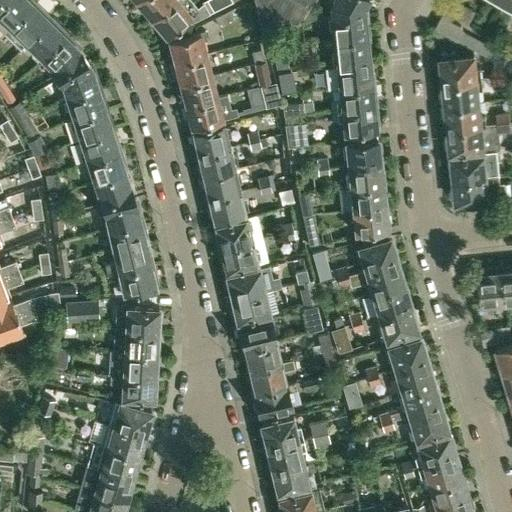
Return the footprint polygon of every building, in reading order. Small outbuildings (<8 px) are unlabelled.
[(0,20),(1,19),(9,26),(32,3),(29,0),(3,0),(0,3),(0,20)] [(138,0),(152,17),(172,0),(138,0)] [(191,22),(231,0),(205,0),(197,7),(191,0),(172,0),(152,17),(165,33),(187,15),(191,22)] [(310,11),(316,0),(255,0),(261,24),(275,23),(297,20),(321,17),(320,10),(310,11)] [(331,0),(330,3),(331,17),(332,17),(334,17),(365,14),(364,5),(366,0),(331,0)] [(449,0),(444,10),(468,23),(475,10),(457,0),(449,0)] [(9,26),(25,42),(48,18),(32,3),(9,26)] [(235,19),(229,9),(215,16),(220,27),(235,19)] [(332,17),(334,39),(367,36),(365,14),(334,17),(332,17)] [(442,14),(435,28),(460,41),(464,31),(462,25),(442,14)] [(25,42),(41,57),(64,34),(48,18),(25,42)] [(276,27),(275,23),(261,24),(262,24),(265,39),(274,38),(273,27),(276,27)] [(169,38),(175,60),(207,52),(201,30),(169,38)] [(511,56),(464,31),(460,41),(493,59),(505,66),(505,65),(511,68),(511,56)] [(50,66),(55,73),(56,75),(86,59),(80,48),(64,34),(41,57),(50,66)] [(334,39),(336,61),(337,64),(370,61),(367,36),(334,39)] [(254,64),(264,61),(261,48),(251,50),(254,64)] [(273,52),(277,68),(289,66),(286,51),(273,52)] [(175,60),(181,82),(212,74),(207,52),(175,60)] [(442,58),(444,81),(477,77),(475,54),(442,58)] [(62,83),(66,96),(97,86),(91,67),(86,59),(56,75),(62,83)] [(506,74),(505,66),(493,59),(494,67),(493,67),(493,76),(506,74)] [(260,85),(269,82),(264,61),(254,64),(260,85)] [(337,64),(339,87),(372,83),(370,61),(337,64)] [(0,73),(0,90),(8,85),(1,74),(0,73)] [(181,82),(186,103),(227,93),(218,95),(212,74),(181,82)] [(506,84),(506,74),(493,76),(494,85),(506,84)] [(444,81),(447,104),(480,100),(477,77),(444,81)] [(281,102),(276,81),(270,83),(269,82),(260,85),(263,94),(254,97),(257,108),(281,102)] [(374,105),(372,83),(339,87),(340,98),(330,100),(331,110),(374,105)] [(16,97),(15,97),(8,85),(0,90),(8,102),(16,97)] [(66,96),(73,117),(104,108),(97,86),(66,96)] [(238,114),(238,113),(236,106),(231,107),(227,93),(186,103),(192,126),(223,117),(238,114)] [(17,118),(18,117),(32,110),(26,100),(19,103),(18,101),(9,105),(17,118)] [(447,104),(449,127),(482,123),(480,100),(447,104)] [(303,101),(282,103),(284,115),(293,114),(293,113),(304,112),(307,112),(307,105),(303,105),(303,101)] [(344,131),(377,128),(374,105),(331,110),(332,121),(343,119),(344,131)] [(73,117),(80,138),(111,129),(104,108),(73,117)] [(497,113),(497,122),(511,120),(510,112),(497,113)] [(287,146),(307,143),(305,121),(294,123),(293,114),(284,115),(285,124),(287,146)] [(27,116),(19,120),(27,133),(35,129),(27,116)] [(7,118),(0,122),(0,125),(4,132),(13,127),(7,118)] [(502,146),(500,131),(511,130),(511,120),(497,122),(482,123),(449,127),(452,151),(502,146)] [(224,122),(193,129),(198,152),(230,145),(224,122)] [(10,141),(18,136),(13,127),(4,132),(10,141)] [(80,138),(87,161),(118,151),(111,129),(80,138)] [(246,132),(249,141),(259,138),(257,130),(246,132)] [(35,153),(43,148),(47,145),(39,132),(27,139),(35,153)] [(251,149),(261,146),(269,144),(267,136),(259,138),(249,141),(251,149)] [(377,137),(346,141),(348,163),(380,160),(377,137)] [(198,152),(203,174),(235,167),(230,145),(198,152)] [(51,160),(43,148),(35,153),(42,165),(51,160)] [(87,161),(94,181),(125,171),(118,151),(87,161)] [(485,151),(454,155),(452,155),(454,178),(488,174),(485,151)] [(33,154),(30,155),(24,157),(28,167),(37,163),(33,154)] [(313,159),(313,166),(328,165),(327,157),(313,159)] [(348,163),(351,185),(382,182),(380,160),(348,163)] [(41,173),(37,163),(28,167),(32,177),(41,173)] [(329,174),(328,165),(313,166),(314,175),(329,174)] [(203,174),(209,197),(240,189),(235,167),(203,174)] [(94,181),(100,202),(101,203),(132,194),(125,171),(94,181)] [(45,173),(48,188),(57,187),(55,172),(45,173)] [(257,176),(259,184),(274,181),(272,173),(257,176)] [(499,174),(488,175),(488,174),(454,178),(457,201),(506,196),(505,182),(500,183),(499,174)] [(285,179),(274,181),(259,184),(261,193),(276,189),(275,186),(285,183),(285,179)] [(351,185),(353,207),(385,204),(382,182),(351,185)] [(214,219),(245,211),(240,189),(209,197),(214,219)] [(309,190),(298,192),(302,213),(313,212),(309,190)] [(104,214),(108,227),(139,220),(136,206),(132,194),(101,203),(104,214)] [(30,198),(31,207),(41,203),(40,197),(30,198)] [(61,214),(58,200),(49,201),(51,216),(61,214)] [(43,218),(41,203),(31,207),(33,219),(43,218)] [(387,228),(385,204),(353,207),(356,231),(387,228)] [(0,218),(11,214),(8,205),(0,207),(0,218)] [(320,242),(313,212),(302,213),(309,244),(320,242)] [(257,213),(215,223),(221,246),(262,237),(257,213)] [(0,240),(1,240),(0,236),(0,230),(15,225),(11,214),(0,218),(0,240)] [(54,234),(63,233),(61,218),(52,219),(54,234)] [(108,227),(113,248),(144,241),(139,220),(108,227)] [(280,223),(282,232),(297,228),(295,221),(291,221),(280,223)] [(299,237),(297,228),(282,232),(284,240),(295,238),(295,237),(299,237)] [(389,236),(358,245),(365,268),(396,259),(389,236)] [(226,270),(258,262),(268,260),(262,237),(221,246),(226,270)] [(150,262),(144,241),(113,248),(116,259),(104,262),(107,271),(118,268),(118,270),(150,262)] [(65,246),(56,247),(58,262),(67,260),(65,246)] [(38,252),(39,263),(49,261),(48,251),(38,252)] [(365,268),(371,291),(403,281),(396,259),(365,268)] [(0,276),(19,270),(15,260),(0,265),(0,276)] [(70,274),(67,260),(58,262),(60,275),(70,274)] [(41,273),(50,272),(49,261),(39,263),(41,273)] [(112,285),(114,292),(123,291),(155,286),(150,262),(118,270),(121,284),(112,285)] [(335,267),(338,277),(349,273),(346,265),(335,267)] [(259,266),(226,274),(232,296),(265,289),(259,266)] [(479,272),(482,302),(482,303),(507,301),(504,269),(479,272)] [(0,297),(9,294),(6,286),(22,280),(19,270),(0,276),(0,297)] [(351,282),(349,273),(338,277),(340,286),(351,282)] [(330,278),(333,287),(340,285),(337,276),(330,278)] [(371,291),(378,313),(409,304),(403,281),(371,291)] [(300,287),(304,303),(320,300),(316,283),(300,287)] [(58,287),(58,291),(59,296),(74,295),(73,286),(58,287)] [(238,320),(270,312),(265,289),(232,296),(238,320)] [(274,314),(284,314),(285,290),(275,290),(274,314)] [(58,291),(57,291),(49,292),(50,302),(60,301),(59,296),(58,291)] [(0,297),(0,318),(34,306),(30,297),(12,303),(9,294),(0,297)] [(99,317),(97,298),(97,297),(65,299),(67,319),(99,317)] [(51,313),(61,311),(60,301),(50,302),(51,313)] [(158,306),(127,304),(126,304),(125,327),(157,329),(158,306)] [(302,307),(307,331),(323,327),(317,304),(302,307)] [(385,337),(416,328),(409,304),(378,313),(385,337)] [(0,340),(24,332),(20,322),(37,316),(34,306),(0,318),(0,340)] [(362,319),(359,310),(349,314),(351,322),(362,319)] [(341,315),(333,318),(336,326),(344,324),(341,315)] [(271,317),(238,325),(243,343),(243,342),(244,345),(276,337),(273,327),(271,317)] [(364,328),(362,319),(351,322),(354,331),(364,328)] [(333,339),(347,334),(345,324),(330,328),(333,339)] [(76,336),(94,335),(93,325),(75,326),(76,336)] [(501,326),(502,341),(511,338),(510,325),(501,326)] [(155,351),(157,329),(125,327),(124,349),(155,351)] [(329,332),(324,333),(317,334),(322,350),(333,348),(329,332)] [(419,336),(387,345),(395,368),(426,359),(419,336)] [(244,345),(249,367),(281,360),(276,337),(244,345)] [(511,342),(497,347),(504,369),(511,366),(511,342)] [(66,367),(66,366),(68,347),(56,346),(49,365),(66,367)] [(337,364),(333,348),(322,350),(326,367),(337,364)] [(111,349),(110,372),(154,374),(155,351),(124,349),(111,349)] [(47,361),(36,357),(33,369),(44,373),(47,361)] [(249,367),(254,390),(287,382),(284,370),(295,368),(293,358),(282,361),(281,360),(249,367)] [(395,368),(401,391),(433,381),(426,359),(395,368)] [(365,367),(368,377),(378,373),(376,364),(365,367)] [(81,371),(80,379),(90,379),(91,372),(81,371)] [(121,396),(148,398),(153,398),(154,374),(110,372),(110,382),(122,383),(121,396)] [(381,382),(378,373),(368,377),(370,385),(381,382)] [(319,384),(317,376),(302,380),(304,388),(319,384)] [(342,383),(345,395),(359,391),(355,380),(342,383)] [(287,383),(287,382),(254,390),(255,393),(255,394),(259,414),(292,406),(289,390),(296,389),(294,381),(287,383)] [(401,391),(406,405),(378,413),(381,421),(392,418),(408,414),(408,413),(439,403),(433,381),(401,391)] [(43,395),(40,402),(53,407),(56,400),(43,395)] [(151,409),(119,400),(113,423),(144,432),(151,409)] [(40,402),(37,410),(51,414),(53,407),(40,402)] [(408,414),(415,437),(447,427),(439,403),(408,413),(408,414)] [(293,414),(262,421),(267,444),(298,437),(293,414)] [(312,433),(323,431),(327,430),(324,418),(309,422),(312,433)] [(394,427),(392,418),(381,421),(383,430),(394,427)] [(138,454),(144,432),(113,423),(107,445),(138,454)] [(45,427),(31,425),(28,451),(41,451),(43,452),(45,427)] [(327,430),(323,431),(312,433),(314,446),(330,442),(327,430)] [(416,441),(417,442),(420,453),(414,455),(417,465),(455,454),(448,432),(416,441)] [(267,444),(273,468),(304,460),(298,437),(267,444)] [(132,476),(138,454),(107,445),(92,441),(86,463),(132,476)] [(362,456),(359,446),(344,451),(347,461),(362,457),(362,456)] [(12,459),(14,450),(3,449),(2,458),(12,459)] [(28,451),(14,450),(12,459),(27,461),(28,451)] [(28,451),(27,461),(26,471),(30,472),(30,471),(40,474),(40,475),(47,475),(48,467),(41,466),(43,452),(41,451),(28,451)] [(362,457),(366,474),(376,471),(372,454),(363,457),(362,456),(362,457)] [(426,474),(430,485),(461,476),(455,454),(417,465),(420,475),(426,474)] [(412,467),(412,466),(409,458),(400,461),(403,470),(412,467)] [(273,468),(278,490),(309,483),(304,460),(273,468)] [(11,474),(12,465),(12,464),(2,463),(1,473),(11,474)] [(126,499),(132,476),(86,463),(80,486),(126,499)] [(414,475),(412,467),(403,470),(405,478),(414,475)] [(30,471),(30,472),(29,484),(39,485),(40,475),(40,474),(30,471)] [(386,471),(376,473),(379,485),(388,483),(386,471)] [(376,473),(368,475),(370,487),(379,485),(376,473)] [(430,509),(436,507),(437,508),(468,498),(461,476),(430,485),(433,497),(427,499),(430,509)] [(121,511),(126,499),(80,486),(74,508),(88,511),(87,511),(121,511)] [(310,487),(279,494),(283,511),(304,511),(315,510),(315,509),(323,508),(318,486),(310,488),(310,487)] [(28,489),(27,496),(42,497),(42,491),(28,489)] [(357,492),(356,492),(353,493),(342,495),(344,503),(359,500),(357,492)] [(27,496),(27,505),(41,506),(42,497),(27,496)] [(471,511),(468,498),(437,508),(437,511),(471,511)] [(384,511),(384,509),(376,511),(374,502),(359,505),(360,510),(361,510),(360,511),(384,511)] [(423,503),(412,507),(412,511),(424,511),(426,511),(423,503)]
